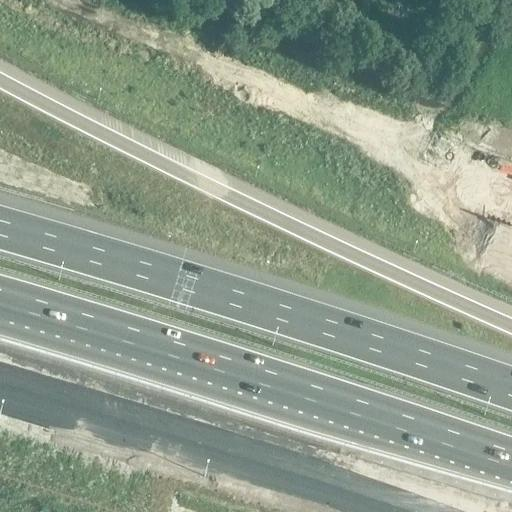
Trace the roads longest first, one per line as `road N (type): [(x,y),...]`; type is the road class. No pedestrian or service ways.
road 1 (motorway): [(0,346),(511,499)]
road 2 (motorway): [(0,228),(511,378)]
road 3 (motorway): [(0,385),(414,511)]
road 4 (motorway): [(328,271),(0,97)]
road 5 (motorway): [(328,271),(0,180)]
road 6 (motorway): [(511,329),(328,271)]
